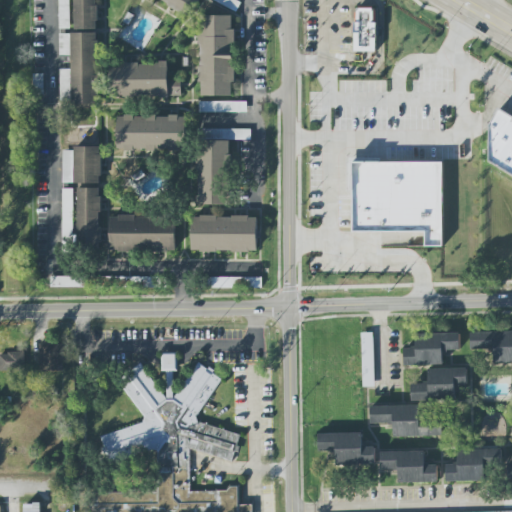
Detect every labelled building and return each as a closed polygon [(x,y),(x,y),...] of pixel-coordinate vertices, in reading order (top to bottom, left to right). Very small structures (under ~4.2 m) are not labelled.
[(68,0),(58,0),(58,29),(69,29),(68,0)] [(97,0),(75,0),(76,30),(98,29),(97,0)] [(200,0),(161,0),(191,17),(200,0)] [(234,0),(213,0),(235,12),(240,3),(234,0)] [(355,52),(376,52),(376,8),(355,8),(355,52)] [(200,96),(233,96),(235,16),(201,15),(200,96)] [(99,33),(72,32),(72,104),(98,105),(99,33)] [(59,34),(59,56),(67,56),(67,34),(59,34)] [(111,98),(182,96),(182,78),(170,79),(169,62),(110,63),(111,98)] [(70,69),(60,69),(60,101),(71,101),(70,69)] [(43,75),(32,74),(32,95),(43,95),(43,75)] [(247,101),(200,102),(200,113),(247,112),(247,101)] [(511,116),(499,109),(492,121),(492,151),(490,154),(490,161),(511,173),(511,116)] [(118,151),(187,150),(187,116),(118,116),(118,151)] [(252,129),(206,129),(206,139),(251,140),(252,129)] [(227,205),(228,141),(200,140),(198,205),(227,205)] [(77,244),(101,243),(100,146),(77,146),(77,244)] [(63,183),(74,183),(74,151),(63,151),(63,183)] [(349,157),(349,190),(354,190),(354,232),(426,232),(426,247),(443,247),(443,162),(380,162),(380,157),(349,157)] [(73,188),(63,188),(63,242),(74,242),(73,188)] [(111,251),(176,251),(176,217),(111,216),(111,251)] [(258,251),(258,216),(192,217),(192,251),(258,251)] [(52,287),(90,287),(90,277),(52,276),(52,287)] [(262,277),(204,278),(204,288),(262,288),(262,277)] [(511,362),(511,331),(471,332),(471,350),(493,349),(493,363),(511,362)] [(360,333),(362,388),(373,387),(371,333),(360,333)] [(404,348),(405,366),(444,365),(443,351),(461,351),(460,333),(416,334),(416,348),(404,348)] [(63,371),(64,344),(40,344),(40,370),(63,371)] [(0,353),(0,371),(25,371),(25,352),(0,353)] [(176,355),(164,355),(164,370),(176,370),(176,355)] [(252,511),(253,505),(241,505),(240,489),(192,491),(189,451),(234,461),(239,439),(239,433),(198,423),(197,414),(223,380),(206,367),(199,366),(173,400),(161,400),(147,363),(129,370),(126,384),(144,421),(101,438),(108,456),(114,458),(149,444),(150,447),(156,452),(158,490),(91,493),(92,511),(252,511)] [(412,400),(456,399),(456,386),(468,385),(467,368),(429,369),(429,383),(412,383),(412,400)] [(371,406),(371,424),(393,424),(394,437),(442,436),(442,423),(421,423),(421,405),(371,406)] [(319,434),(319,452),(336,452),(337,466),(376,465),(375,446),(363,446),(363,433),(319,434)] [(487,480),(487,462),(502,461),(502,449),(459,450),(459,463),(446,464),(447,482),(487,480)] [(438,482),(438,464),(426,464),(425,451),(381,452),(382,471),(399,470),(399,483),(438,482)]
